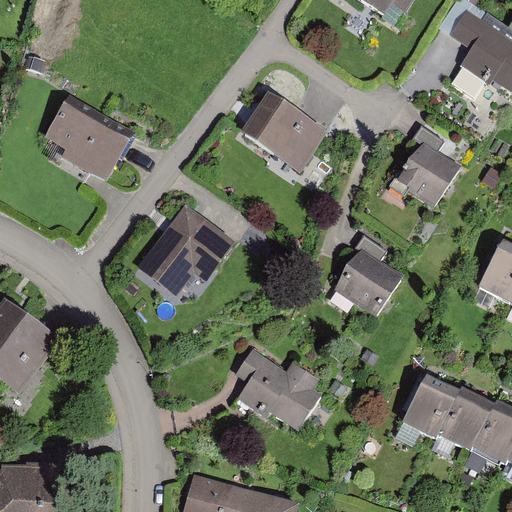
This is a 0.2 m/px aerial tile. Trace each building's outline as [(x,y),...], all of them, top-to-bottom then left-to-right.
[(342,0),(339,6),(380,35),(405,0),(342,0)] [(511,95),(511,45),(469,17),(450,46),(473,61),(464,73),(495,94),(499,88),(511,95)] [(236,149),(296,190),(324,149),(264,108),(236,149)] [(58,176),(104,202),(133,151),(66,113),(42,155),(63,167),(58,176)] [(429,224),(457,184),(420,159),(392,199),(429,224)] [(484,184),(476,197),(492,207),(500,194),(484,184)] [(207,291),(232,259),(180,222),(131,284),(162,308),(176,292),(207,291)] [(511,246),(502,242),(479,289),(511,304),(511,246)] [(374,334),(402,293),(377,277),(383,268),(360,252),(352,265),(356,268),(331,305),(374,334)] [(54,358),(2,316),(0,318),(0,397),(14,408),(54,358)] [(268,429),(295,447),(316,415),(305,407),(313,395),(291,380),(285,389),(241,360),(222,389),(240,401),(230,418),(262,439),(268,429)] [(511,465),(511,414),(496,406),(494,410),(461,392),(459,396),(426,379),(402,426),(438,444),(441,440),(500,470),(502,465),(508,467),(510,464),(511,465)] [(168,402),(194,401),(194,382),(167,382),(168,402)] [(66,511),(66,486),(0,485),(0,511),(66,511)] [(271,511),(190,488),(182,511),(271,511)]
